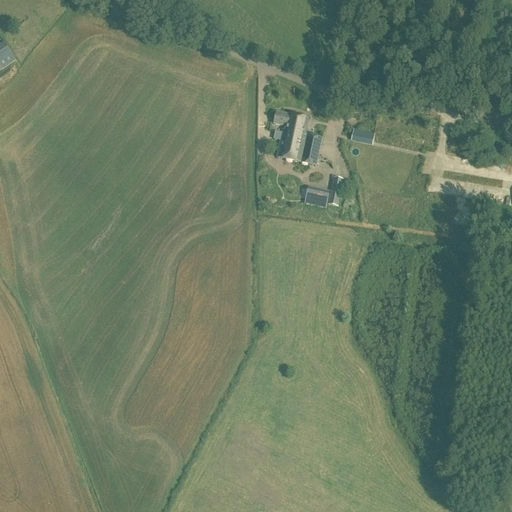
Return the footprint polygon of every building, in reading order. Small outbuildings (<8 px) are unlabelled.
[(0,72),(16,61),(11,54),(4,43),(0,45),(0,72)] [(309,119),(276,112),(273,125),(285,127),(284,130),(282,130),(281,133),(275,132),(273,140),(280,141),(276,158),(317,166),(323,139),(305,135),(309,119)] [(338,207),(343,180),(333,178),(327,205),(338,207)] [(329,193),(320,191),(317,204),(326,205),(329,193)] [(419,205),(416,222),(450,228),(454,208),(420,201),(416,201),(415,205),(419,205)] [(288,401),(297,402),(299,383),(291,382),(288,401)]
